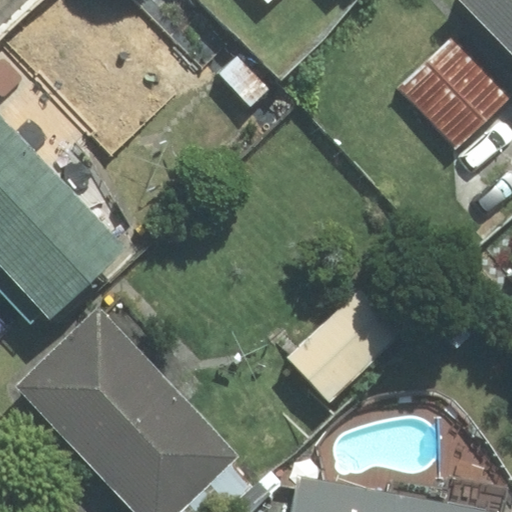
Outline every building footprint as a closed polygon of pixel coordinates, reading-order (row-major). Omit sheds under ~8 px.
[(511,0),(460,0),(511,52),(511,0)] [(511,95),(452,31),(395,85),(462,157),(511,110),(511,95)] [(126,251),(0,114),(0,287),(31,321),(43,310),(51,319),(126,251)] [(410,336),(365,288),(286,362),(332,410),(410,336)] [(181,511),(230,463),(237,456),(98,310),(18,386),(135,511),(181,511)] [(181,511),(223,511),(251,484),(230,463),(181,511)] [(455,480),(453,493),(386,480),(384,494),(301,479),(294,511),(501,511),(506,490),(455,480)]
